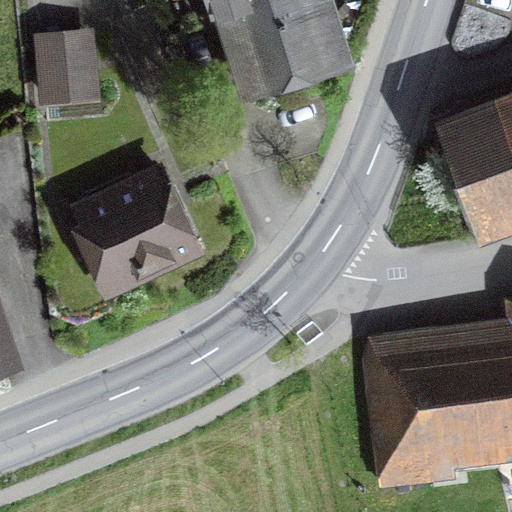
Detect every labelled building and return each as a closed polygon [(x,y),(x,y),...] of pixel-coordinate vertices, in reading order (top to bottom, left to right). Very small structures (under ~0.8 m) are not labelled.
[(208,0),(236,82),(331,50),(314,0),(208,0)] [(95,34),(39,37),(42,97),(98,94),(95,34)] [(511,107),(447,130),(482,233),(511,222),(511,107)] [(67,214),(105,290),(200,242),(162,167),(67,214)] [(511,331),(511,344),(366,364),(382,485),(435,478),(431,443),(511,432),(511,320),(511,321),(511,331)] [(0,329),(0,359),(10,356),(0,329)]
